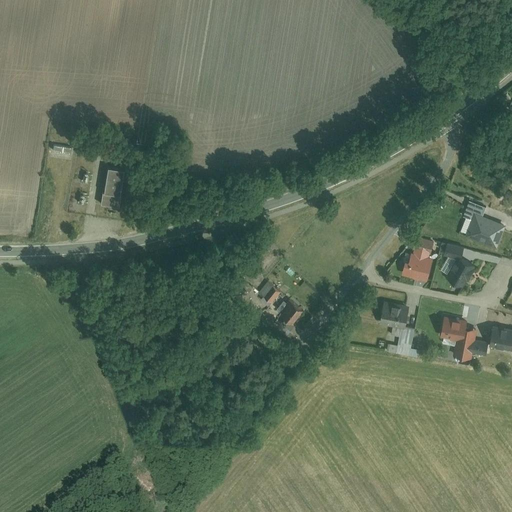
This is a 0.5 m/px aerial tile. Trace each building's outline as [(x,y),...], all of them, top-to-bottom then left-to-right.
[(108,167),(101,204),(117,207),(124,170),(108,167)] [(468,233),(496,244),(503,225),(476,214),(468,233)] [(414,244),(411,259),(406,257),(402,275),(426,281),(431,264),(427,263),(430,248),(414,244)] [(461,248),(447,245),(445,254),(459,257),(461,248)] [(459,258),(447,279),(463,287),(475,266),(459,258)] [(259,295),(271,303),(279,292),(267,283),(259,295)] [(382,302),(377,323),(401,328),(396,352),(410,355),(416,329),(406,327),(410,308),(382,302)] [(281,316),(295,327),(305,313),(291,303),(281,316)] [(471,357),(472,352),(487,355),(490,338),(472,335),(474,321),(443,315),(439,336),(456,339),(453,353),(471,357)] [(489,347),(511,351),(511,348),(511,329),(507,329),(507,331),(492,328),(489,347)]
